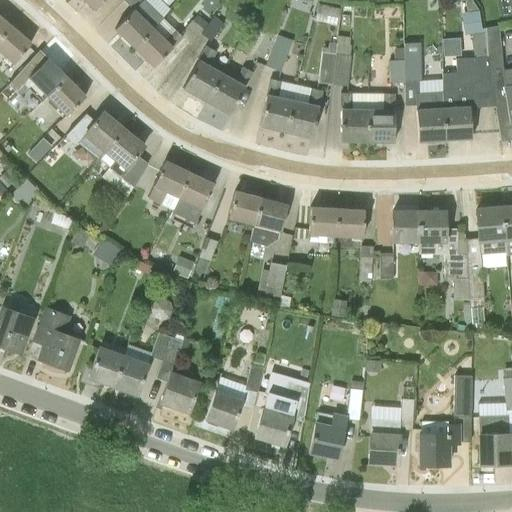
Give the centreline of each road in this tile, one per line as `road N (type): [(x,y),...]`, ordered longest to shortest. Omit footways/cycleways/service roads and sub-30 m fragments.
road 1 (unclassified): [(511,168),(342,175),(231,154),(160,118),(38,0)]
road 2 (residential): [(511,498),(416,502),(291,486),(0,381)]
